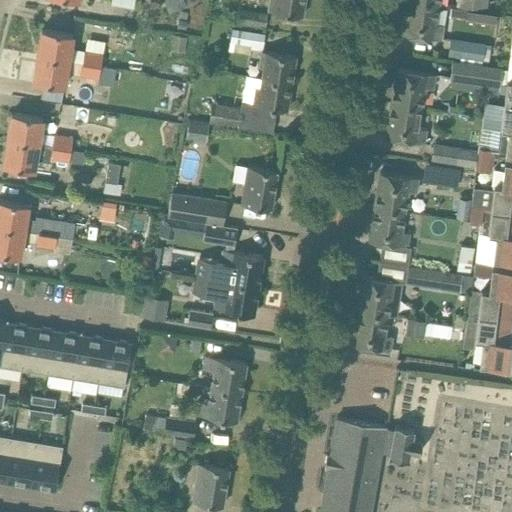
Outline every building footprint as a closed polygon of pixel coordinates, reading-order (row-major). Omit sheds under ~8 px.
[(164,0),(169,12),(186,6),(184,0),(164,0)] [(269,0),(268,10),(282,13),(302,16),(304,0),(269,0)] [(435,24),(438,3),(417,0),(408,0),(403,33),(441,39),(443,25),(435,24)] [(458,0),(458,6),(467,7),(494,12),(494,11),(496,2),(488,0),(487,0),(458,0)] [(495,11),(494,11),(494,12),(467,7),(467,10),(451,7),(449,15),(465,18),(465,17),(476,19),(475,23),(493,26),(495,11)] [(238,22),(266,26),(268,14),(239,9),(238,22)] [(510,32),(511,25),(511,16),(496,14),(494,30),(510,32)] [(178,22),(177,26),(182,27),(186,27),(186,23),(187,19),(182,19),(179,18),(178,22)] [(232,28),(230,40),(252,44),(262,46),(264,34),(232,28)] [(41,29),(37,55),(69,60),(73,34),(41,29)] [(173,33),(171,44),(176,45),(185,46),(185,40),(186,35),(176,34),(173,33)] [(450,56),(481,60),(481,59),(482,59),(484,44),(452,39),(450,56)] [(84,49),(82,62),(101,65),(102,65),(103,52),(84,49)] [(262,50),(259,67),(264,67),(262,77),(291,82),(296,55),(276,52),(262,50)] [(37,55),(33,81),(65,86),(67,71),(80,74),(82,62),(69,60),(37,55)] [(500,84),(503,68),(452,61),(450,77),(500,84)] [(82,62),(80,74),(99,77),(101,65),(82,62)] [(391,102),(421,107),(425,86),(433,88),(435,74),(397,68),(391,102)] [(243,97),(242,102),(253,104),(267,106),(276,107),(287,109),(291,82),(262,77),(246,75),(243,97)] [(211,102),(208,121),(209,122),(239,126),(242,107),(241,106),(211,102)] [(418,127),(421,107),(391,102),(386,136),(424,142),(426,129),(418,127)] [(484,116),(499,118),(501,104),(486,103),(484,116)] [(511,105),(504,105),(501,104),(499,118),(484,116),(483,127),(509,130),(506,154),(511,154),(511,105)] [(108,126),(111,114),(78,108),(75,120),(108,126)] [(11,112),(7,138),(39,144),(41,131),(43,117),(11,112)] [(186,134),(203,138),(206,124),(189,121),(186,134)] [(55,133),(53,146),(71,149),(73,137),(74,136),(55,133)] [(3,165),(22,168),(35,170),(36,158),(51,161),(51,159),(69,161),(83,163),(85,152),(71,149),(53,146),(39,144),(7,138),(3,165)] [(475,167),(477,151),(434,144),(431,160),(475,167)] [(478,148),(477,151),(475,167),(475,169),(490,171),(494,150),(478,148)] [(108,162),(103,192),(121,195),(123,183),(117,182),(120,164),(108,162)] [(494,185),(492,207),(471,204),(469,220),(480,222),(482,222),(484,209),(491,210),(511,212),(511,163),(505,162),(504,170),(494,169),(493,185),(494,185)] [(233,180),(245,182),(242,203),(271,208),(277,170),(236,163),(233,180)] [(427,184),(452,188),(455,168),(430,164),(427,184)] [(374,207),(404,211),(408,190),(416,191),(418,178),(380,172),(374,207)] [(172,192),(168,214),(191,218),(206,220),(222,223),(226,201),(172,192)] [(471,199),(458,197),(456,217),(469,218),(471,199)] [(38,232),(57,235),(72,238),(75,221),(36,215),(35,219),(26,217),(29,204),(0,198),(0,225),(25,230),(38,232)] [(101,200),(99,216),(113,218),(116,202),(101,200)] [(369,240),(389,243),(407,246),(409,232),(401,231),(404,211),(374,207),(369,240)] [(479,233),(475,261),(493,263),(493,259),(511,261),(511,212),(491,210),(484,209),(482,222),(480,222),(479,233)] [(191,218),(189,231),(204,233),(205,225),(206,221),(206,220),(191,218)] [(237,227),(206,221),(205,225),(204,233),(203,240),(226,244),(225,249),(223,249),(221,261),(198,257),(195,274),(209,277),(228,280),(229,280),(258,285),(263,255),(233,251),(234,245),(235,245),(237,227)] [(0,252),(20,256),(25,230),(0,225),(0,252)] [(57,235),(38,232),(37,244),(55,247),(57,235)] [(457,268),(470,271),(474,246),(472,246),(473,238),(463,237),(462,244),(461,244),(457,268)] [(470,292),(472,277),(408,266),(405,282),(459,291),(459,290),(470,292)] [(467,312),(511,319),(511,317),(511,269),(492,267),(489,290),(471,288),(467,312)] [(254,314),(258,285),(229,280),(228,280),(209,277),(195,274),(192,291),(215,295),(213,307),(254,314)] [(363,275),(357,310),(387,315),(387,314),(391,293),(399,295),(401,282),(401,281),(383,278),(363,275)] [(166,319),(168,299),(145,296),(142,316),(166,319)] [(190,308),(187,323),(210,327),(213,311),(190,308)] [(387,315),(357,310),(352,343),(390,349),(392,336),(384,334),(387,315)] [(511,342),(509,342),(511,319),(467,312),(464,337),(484,340),(480,363),(506,367),(507,360),(511,360),(511,342)] [(422,336),(425,320),(407,318),(405,333),(422,336)] [(6,319),(5,319),(0,348),(0,365),(22,369),(30,325),(5,321),(6,319)] [(30,325),(22,369),(48,373),(55,329),(30,325)] [(55,329),(48,373),(73,377),(80,333),(55,329)] [(80,333),(73,377),(98,381),(105,337),(80,333)] [(105,337),(98,381),(124,386),(131,342),(105,337)] [(191,337),(190,350),(199,351),(201,339),(191,337)] [(205,355),(203,368),(214,370),(212,386),(241,391),(246,361),(205,355)] [(198,400),(196,413),(216,417),(236,420),(241,391),(212,386),(210,398),(209,401),(198,400)] [(44,396),(32,394),(31,402),(43,404),(44,396)] [(54,406),(56,398),(44,396),(43,404),(54,406)] [(94,404),(82,402),(81,410),(93,412),(94,404)] [(106,406),(94,404),(93,412),(105,414),(106,406)] [(42,410),(30,408),(29,416),(40,418),(42,410)] [(54,411),(42,410),(40,418),(52,419),(54,411)] [(195,420),(166,415),(166,416),(146,414),(144,428),(192,436),(195,420)] [(370,511),(381,451),(389,453),(389,457),(409,460),(411,451),(420,452),(422,439),(413,438),(415,428),(395,424),(394,428),(387,427),(386,427),(386,425),(337,416),(330,454),(327,454),(324,467),(328,467),(319,511),(370,511)] [(0,434),(0,479),(4,481),(11,436),(0,434)] [(11,436),(4,481),(29,485),(37,441),(11,436)] [(175,437),(173,446),(185,448),(187,439),(175,437)] [(37,441),(29,485),(55,489),(63,445),(37,441)] [(193,500),(202,502),(222,505),(228,467),(199,462),(193,500)]
